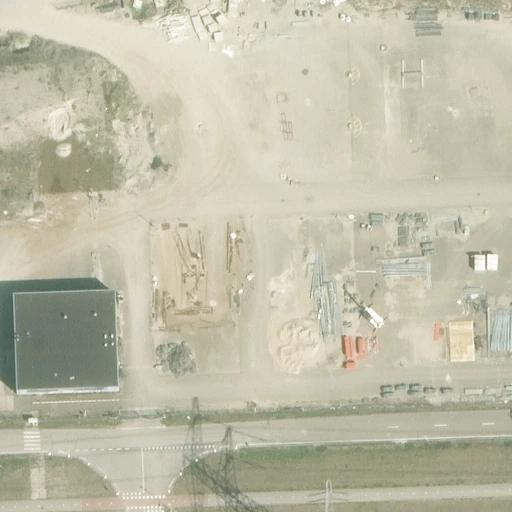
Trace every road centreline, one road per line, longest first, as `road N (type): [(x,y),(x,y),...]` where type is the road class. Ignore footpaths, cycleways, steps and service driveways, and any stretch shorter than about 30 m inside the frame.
road 1 (unknown): [(137,438),(131,236),(155,207),(511,191)]
road 2 (unclassified): [(511,425),(137,438)]
road 3 (unclassified): [(137,438),(0,442)]
